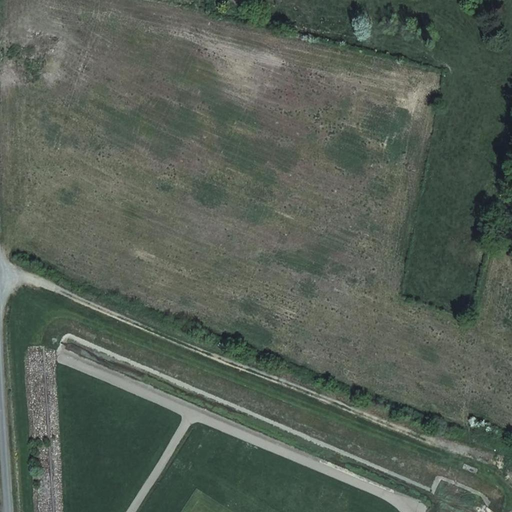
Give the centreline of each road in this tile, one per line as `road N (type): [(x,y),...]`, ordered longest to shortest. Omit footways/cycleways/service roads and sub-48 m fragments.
road 1 (track): [(0,273),(30,277),(497,465)]
road 2 (unclassified): [(0,371),(8,511)]
